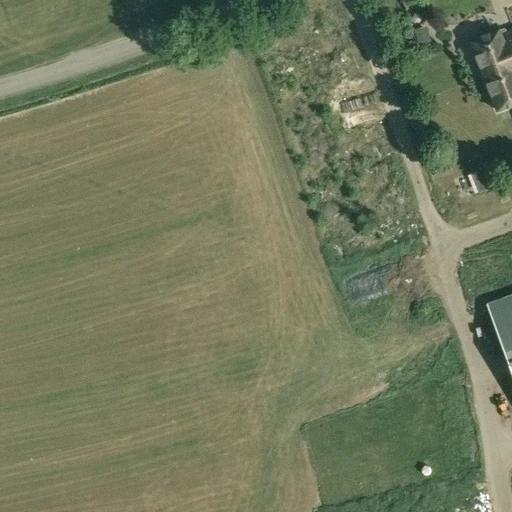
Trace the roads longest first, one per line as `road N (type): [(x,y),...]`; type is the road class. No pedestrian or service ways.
road 1 (unknown): [(355,0),(453,234),(511,208)]
road 2 (tertiary): [(0,86),(260,0)]
